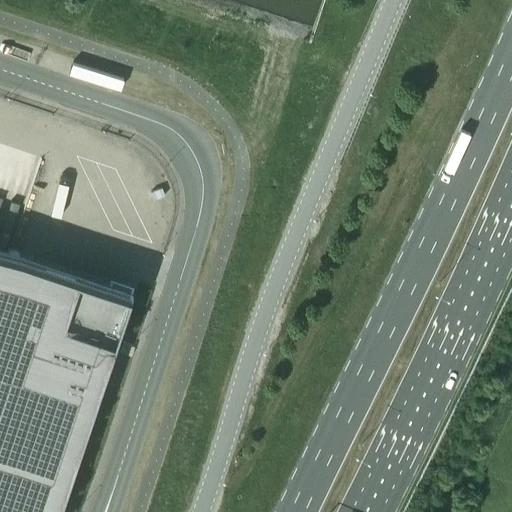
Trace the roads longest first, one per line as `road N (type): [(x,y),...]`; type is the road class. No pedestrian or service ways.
road 1 (unclassified): [(103,511),(195,238),(195,167),(176,138),(139,115),(0,69)]
road 2 (unclassified): [(201,511),(275,286),(392,0)]
road 3 (primary): [(511,64),(299,511)]
road 4 (primary): [(363,511),(511,202)]
